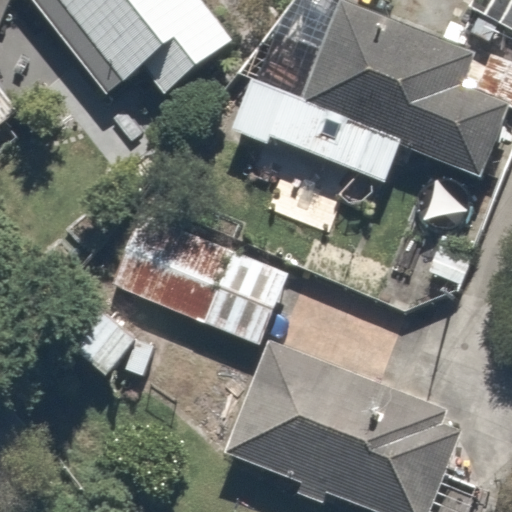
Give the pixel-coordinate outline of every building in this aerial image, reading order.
[(15,0),(100,108),(153,66),(185,106),(238,64),(188,0),(15,0)] [(509,74),(337,7),(299,104),(410,147),(493,179),(511,130),(511,118),(494,111),(509,74)] [(390,198),(410,147),(299,104),(256,87),(233,147),(269,161),(272,152),(390,198)] [(0,90),(0,135),(21,118),(0,90)] [(143,215),(110,288),(79,360),(159,395),(190,323),(261,354),(294,281),(143,215)] [(462,247),(409,225),(391,266),(445,288),(462,247)] [(511,284),(482,352),(511,365),(511,284)] [(328,511),(330,508),(339,511),(438,511),(473,427),(272,344),(223,464),(301,496),(298,504),(316,511),(328,511)]
